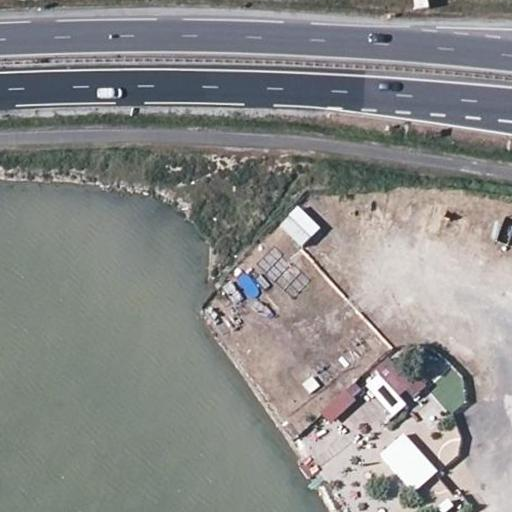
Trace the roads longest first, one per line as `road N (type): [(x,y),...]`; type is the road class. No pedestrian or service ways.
road 1 (primary): [(511,58),(217,34),(0,40)]
road 2 (primary): [(0,91),(196,83),(511,100)]
road 3 (unknown): [(293,293),(332,261),(399,254),(511,318)]
